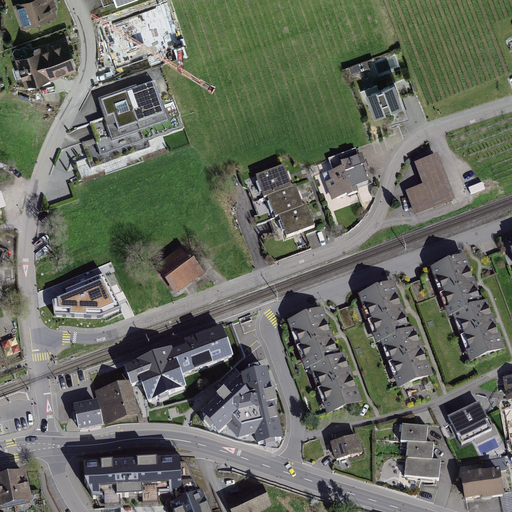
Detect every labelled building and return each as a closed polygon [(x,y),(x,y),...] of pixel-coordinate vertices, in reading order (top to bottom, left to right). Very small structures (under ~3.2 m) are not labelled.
[(23,29),(59,15),(53,0),(23,0),(24,3),(15,6),(23,29)] [(113,0),(104,0),(107,9),(115,6),(113,0)] [(121,39),(129,63),(155,54),(151,44),(170,38),(161,13),(139,20),(143,31),(121,39)] [(111,26),(115,36),(125,32),(121,23),(111,26)] [(27,87),(78,68),(67,39),(16,58),(27,87)] [(83,144),(92,170),(152,148),(149,140),(185,127),(167,77),(99,102),(105,119),(91,125),(96,140),(83,144)] [(367,92),(375,116),(405,105),(397,81),(367,92)] [(372,190),(357,151),(330,161),(335,174),(323,178),(333,204),(372,190)] [(416,217),(457,202),(440,155),(415,164),(424,187),(407,193),(416,217)] [(266,199),(270,198),(294,189),(286,167),(258,178),(266,199)] [(277,219),(281,218),(305,209),(298,188),(294,189),(270,198),(277,219)] [(281,218),(288,238),(317,228),(309,207),(305,209),(281,218)] [(177,295),(203,275),(184,250),(158,270),(177,295)] [(463,255),(432,267),(450,316),(453,314),(481,304),(463,255)] [(107,274),(70,289),(71,293),(53,300),(56,317),(100,316),(121,305),(107,274)] [(359,296),(376,341),(381,339),(409,329),(393,284),(359,296)] [(481,304),(453,314),(470,360),(502,348),(485,303),(481,304)] [(310,367),(338,356),(321,310),(287,322),(305,369),(310,367)] [(381,339),(398,386),(431,374),(414,327),(409,329),(381,339)] [(234,361),(222,329),(186,342),(188,348),(127,370),(132,384),(134,391),(143,388),(149,406),(190,391),(185,379),(234,361)] [(310,367),(327,413),(361,401),(344,354),(338,356),(310,367)] [(258,448),(285,442),(269,372),(242,378),(246,393),(254,402),(260,401),(265,427),(256,439),(258,448)] [(505,397),(511,396),(511,372),(502,374),(505,397)] [(97,394),(107,428),(142,417),(134,391),(132,384),(97,394)] [(246,393),(238,385),(203,417),(220,436),(228,429),(239,442),(256,439),(265,427),(260,401),(254,402),(246,393)] [(451,410),(463,438),(491,425),(479,397),(451,410)] [(97,404),(76,408),(81,432),(101,428),(97,404)] [(402,444),(409,445),(428,446),(429,429),(404,427),(402,444)] [(360,436),(333,444),(338,462),(365,455),(360,436)] [(409,445),(408,461),(435,463),(437,447),(428,446),(409,445)] [(408,461),(406,479),(441,481),(443,464),(435,463),(408,461)] [(212,511),(190,462),(87,466),(93,489),(167,489),(177,511),(212,511)] [(501,469),(463,475),(467,502),(505,496),(501,469)] [(0,478),(0,510),(34,504),(27,473),(0,478)] [(263,511),(274,507),(265,487),(228,503),(232,511),(263,511)]
